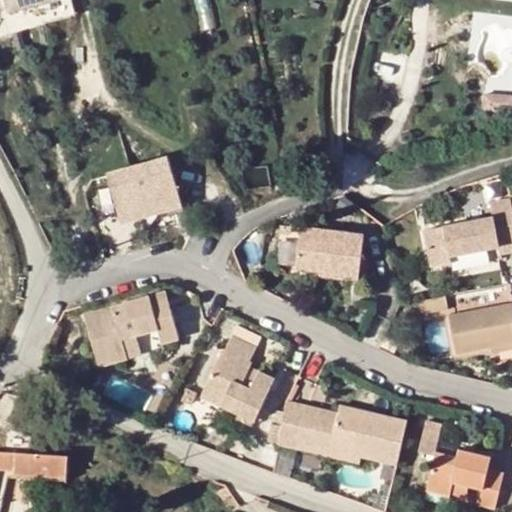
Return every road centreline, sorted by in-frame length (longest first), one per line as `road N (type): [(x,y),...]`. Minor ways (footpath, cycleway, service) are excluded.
road 1 (residential): [(4,369),(343,511)]
road 2 (residential): [(211,279),(228,237),(262,210),(338,183),(412,193),(511,161)]
road 3 (unclassified): [(211,279),(395,369),(511,402)]
road 4 (unclassified): [(42,296),(161,264),(211,279)]
road 5 (unclassified): [(42,296),(38,256),(0,174)]
